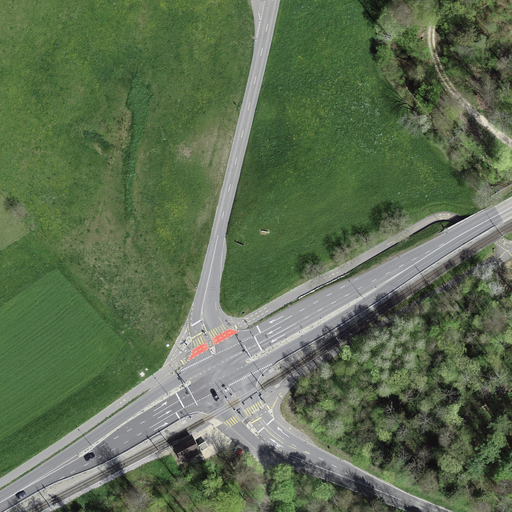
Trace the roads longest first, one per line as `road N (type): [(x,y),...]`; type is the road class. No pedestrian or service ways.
road 1 (tertiary): [(203,312),(267,21)]
road 2 (secondary): [(261,440),(430,511)]
road 3 (track): [(444,0),(430,35),(435,64),(452,94),(511,148)]
road 4 (primary): [(204,365),(76,448),(64,465)]
road 5 (primary): [(237,375),(384,284)]
road 6 (primary): [(384,284),(227,353)]
road 7 (primary): [(64,465),(213,388)]
road 8 (primary): [(384,284),(511,206)]
